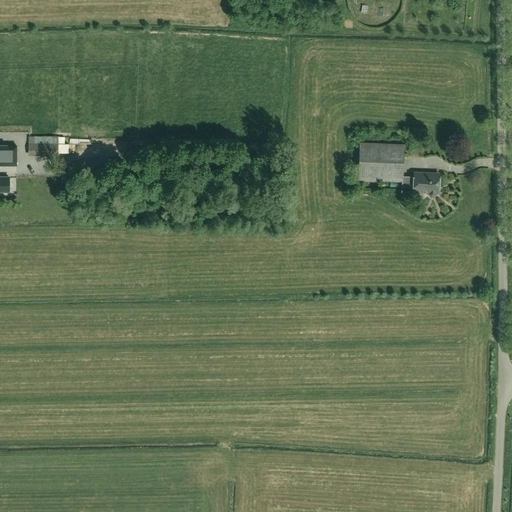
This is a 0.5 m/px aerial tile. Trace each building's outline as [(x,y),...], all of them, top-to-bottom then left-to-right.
[(57,156),(57,144),(28,144),(28,156),(57,156)] [(404,146),(359,144),(358,180),(403,182),(404,146)] [(16,146),(0,145),(0,165),(16,166),(16,146)] [(436,194),(438,194),(439,175),(414,174),(413,193),(428,194),(428,195),(429,197),(430,198),(433,198),(435,197),(436,196),(436,194)] [(0,177),(0,191),(9,191),(9,178),(0,177)]
